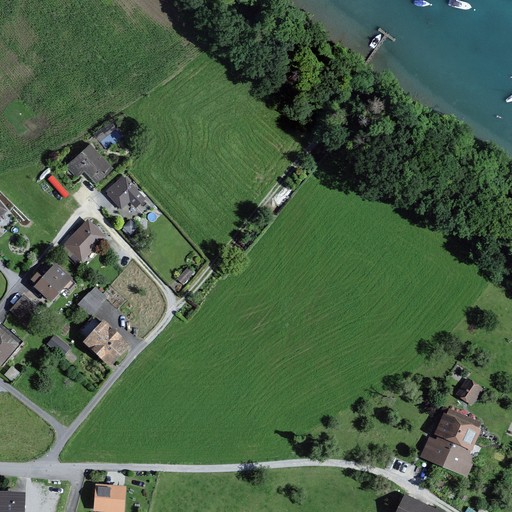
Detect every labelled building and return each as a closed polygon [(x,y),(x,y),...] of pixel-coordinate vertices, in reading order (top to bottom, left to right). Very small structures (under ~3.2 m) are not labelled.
[(116,129),(117,129),(110,120),(93,134),(100,142),(116,129)] [(114,169),(90,143),(66,166),(77,179),(84,173),(96,186),(114,169)] [(126,178),(125,179),(123,177),(106,192),(108,194),(107,195),(122,211),(130,203),(136,209),(146,200),(126,178)] [(46,181),(37,190),(49,203),(58,194),(46,181)] [(37,194),(32,200),(45,212),(51,206),(37,194)] [(0,218),(8,211),(0,201),(0,218)] [(65,248),(62,251),(76,263),(78,264),(80,262),(82,264),(106,237),(88,220),(63,246),(65,248)] [(123,229),(122,230),(129,237),(138,228),(131,220),(123,228),(123,229)] [(30,282),(36,287),(34,289),(51,304),(73,280),(55,264),(43,278),(38,274),(30,282)] [(186,268),(176,280),(183,286),(193,274),(186,268)] [(103,306),(102,305),(107,299),(95,288),(90,293),(89,293),(77,305),(91,318),(103,306)] [(33,318),(40,310),(23,296),(16,304),(33,318)] [(33,318),(16,304),(10,312),(27,326),(33,318)] [(94,317),(76,335),(84,343),(83,344),(110,370),(131,348),(104,322),(102,325),(94,317)] [(0,369),(23,342),(1,324),(0,325),(0,369)] [(63,358),(71,348),(55,335),(46,345),(63,358)] [(12,383),(20,373),(12,366),(4,376),(12,383)] [(472,405),(484,388),(468,377),(456,394),(472,405)] [(442,415),(434,433),(438,435),(471,450),(472,450),(481,429),(479,428),(482,422),(449,407),(448,409),(443,406),(440,414),(442,415)] [(438,435),(436,438),(429,435),(420,456),(467,477),(476,456),(469,453),(471,450),(438,435)] [(124,511),(126,485),(95,483),(94,511),(118,511),(124,511)] [(0,511),(24,511),(25,491),(0,490),(0,511)] [(447,511),(436,507),(435,508),(404,493),(395,511),(447,511)]
